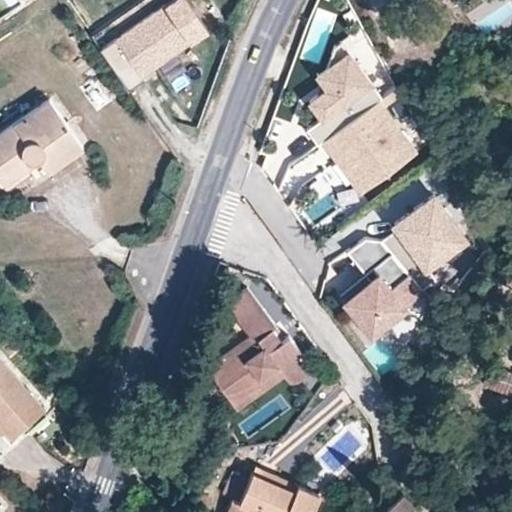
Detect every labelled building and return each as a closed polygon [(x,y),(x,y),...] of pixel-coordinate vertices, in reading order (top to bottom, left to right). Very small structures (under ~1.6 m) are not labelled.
[(208,35),(183,0),(180,0),(117,43),(146,85),(163,73),(159,68),(208,35)] [(382,104),(348,56),(316,79),(326,94),(309,107),(321,123),(307,133),(319,148),(325,144),(382,104)] [(81,83),(94,110),(112,101),(98,75),(81,83)] [(81,145),(47,96),(0,128),(0,169),(22,153),(23,155),(24,156),(25,156),(26,157),(27,157),(28,158),(30,158),(31,158),(32,158),(33,158),(34,158),(35,157),(37,157),(38,156),(38,157),(46,169),(81,145)] [(382,104),(325,144),(360,193),(417,153),(382,104)] [(0,178),(2,182),(38,157),(38,156),(37,157),(35,157),(34,158),(33,158),(32,158),(31,158),(30,158),(28,158),(27,157),(26,157),(25,156),(24,156),(23,155),(22,153),(0,169),(0,178)] [(433,189),(387,221),(422,270),(467,239),(433,189)] [(367,238),(350,250),(361,266),(371,258),(380,268),(345,296),(339,288),(324,301),(357,342),(368,333),(373,338),(427,296),(383,241),(367,238)] [(314,366),(288,331),(284,333),(280,336),(271,325),(275,322),(246,283),(225,300),(250,333),(207,364),(237,406),(253,394),(246,384),(277,362),(285,372),(290,378),(297,378),(314,366)] [(284,333),(275,322),(271,325),(280,336),(284,333)] [(43,403),(0,354),(0,425),(2,423),(11,432),(43,403)] [(253,394),(285,372),(277,362),(246,384),(253,394)] [(297,481),(254,462),(251,468),(294,487),(297,481)] [(308,511),(318,491),(297,481),(294,487),(251,468),(238,498),(231,494),(223,511),(308,511)] [(459,511),(450,502),(438,511),(407,511),(415,505),(402,492),(379,511),(459,511)]
